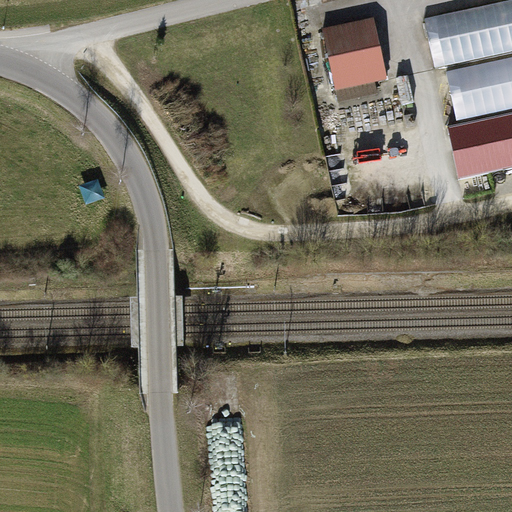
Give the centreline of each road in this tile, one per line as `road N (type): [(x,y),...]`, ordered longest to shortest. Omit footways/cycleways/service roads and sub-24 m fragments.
road 1 (track): [(511,205),(387,227),(254,229),(207,199),(123,75),(56,43)]
road 2 (tertiary): [(0,61),(84,104),(142,179),(157,250),(173,511)]
